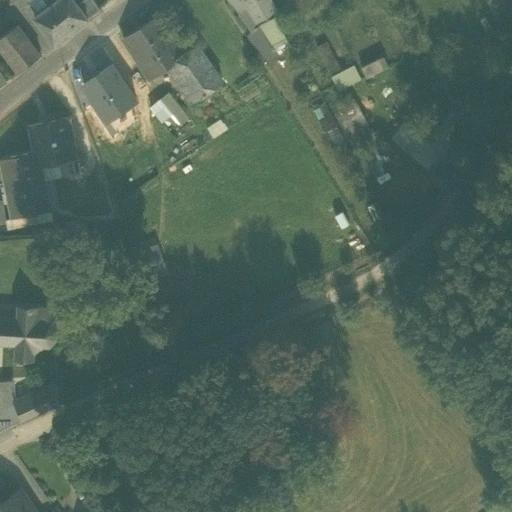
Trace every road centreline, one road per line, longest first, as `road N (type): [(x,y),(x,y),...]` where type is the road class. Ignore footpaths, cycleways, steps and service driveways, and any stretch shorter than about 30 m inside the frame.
road 1 (track): [(511,124),(383,272),(193,367),(0,439)]
road 2 (residential): [(0,109),(132,0)]
